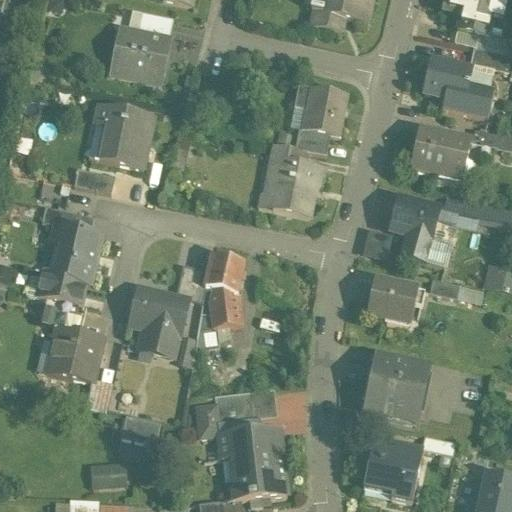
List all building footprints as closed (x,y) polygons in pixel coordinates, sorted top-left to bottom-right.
[(193,0),(163,0),(162,6),(192,11),(193,0)] [(372,0),(318,0),(312,32),(341,38),(344,24),(367,29),(372,0)] [(491,0),(446,0),(443,17),(462,21),(458,36),(477,41),(478,38),(488,40),(495,8),(490,7),(491,0)] [(174,24),(142,18),(138,37),(170,43),(174,24)] [(138,37),(119,33),(119,35),(124,36),(115,80),(110,79),(109,80),(160,90),(166,63),(161,62),(162,54),(168,55),(170,43),(138,37)] [(511,45),(488,40),(478,38),(477,41),(474,54),(511,62),(511,59),(511,45)] [(511,62),(474,54),(471,70),(508,78),(511,62)] [(473,77),(431,67),(423,100),(445,105),(465,110),(469,95),(473,77)] [(348,101),(298,91),(294,113),(306,115),(302,137),(340,144),(348,101)] [(494,100),(469,95),(465,110),(445,105),(442,116),(488,127),(494,100)] [(153,123),(99,112),(95,132),(106,134),(100,168),(143,176),(153,123)] [(470,147),(419,136),(411,176),(462,186),(470,147)] [(511,157),(511,143),(479,137),(476,150),(511,158),(511,157)] [(329,150),(297,144),(295,155),(306,158),(326,162),(329,150)] [(295,155),(276,152),(270,182),(280,184),(273,216),(309,224),(316,191),(320,192),(324,174),(304,169),(306,158),(295,155)] [(115,181),(77,174),(73,192),(111,199),(115,181)] [(481,211),(448,203),(445,218),(478,225),(481,211)] [(439,216),(399,206),(390,238),(406,243),(430,249),(430,248),(439,216)] [(511,229),(511,217),(481,211),(478,225),(511,232),(511,229)] [(94,224),(45,212),(42,227),(56,231),(56,230),(90,238),(94,224)] [(90,238),(56,230),(56,231),(52,249),(61,252),(55,280),(54,281),(85,288),(89,289),(93,274),(94,274),(98,258),(97,257),(101,241),(90,238)] [(393,242),(370,236),(363,261),(387,267),(393,242)] [(430,249),(406,243),(401,263),(444,275),(450,253),(430,248),(430,249)] [(246,270),(212,262),(209,277),(206,294),(207,295),(214,296),(238,302),(246,270)] [(0,267),(0,312),(2,313),(10,269),(0,267)] [(209,277),(183,271),(176,302),(188,305),(188,306),(204,310),(207,295),(206,294),(209,277)] [(511,277),(493,273),(488,294),(511,299),(511,277)] [(85,288),(54,281),(55,280),(45,277),(39,302),(47,304),(79,312),(85,288)] [(459,291),(431,285),(428,299),(456,305),(459,291)] [(417,296),(374,286),(366,322),(409,332),(417,296)] [(167,302),(140,295),(141,294),(139,294),(131,332),(144,335),(142,342),(157,346),(153,359),(174,364),(179,343),(180,343),(188,306),(188,305),(176,302),(167,300),(167,302)] [(238,302),(214,296),(210,310),(211,320),(213,334),(217,334),(242,331),(238,302)] [(79,312),(47,304),(43,320),(75,327),(79,312)] [(211,320),(203,318),(200,336),(213,334),(211,320)] [(104,342),(59,332),(55,349),(60,350),(53,378),(49,377),(48,379),(94,389),(104,342)] [(213,334),(200,336),(196,357),(219,354),(217,334),(213,334)] [(427,376),(376,365),(366,418),(416,429),(427,376)] [(110,392),(95,389),(90,411),(105,415),(110,392)] [(274,396),(214,403),(216,413),(218,430),(256,425),(257,426),(277,423),(274,396)] [(216,413),(198,415),(201,444),(219,441),(218,430),(216,413)] [(160,429),(126,421),(121,443),(155,451),(160,429)] [(256,425),(218,430),(219,441),(222,465),(282,458),(281,457),(280,457),(277,435),(258,437),(257,426),(256,425)] [(456,449),(424,442),(421,455),(422,455),(422,457),(453,463),(456,449)] [(392,458),(371,454),(364,490),(393,496),(390,507),(410,511),(422,457),(422,455),(421,455),(394,449),(392,458)] [(282,458),(222,465),(222,466),(228,465),(231,489),(225,490),(227,507),(227,509),(241,507),(287,502),(282,458)] [(90,468),(91,493),(127,491),(126,467),(90,468)] [(511,511),(511,487),(484,481),(476,511),(511,511)]
